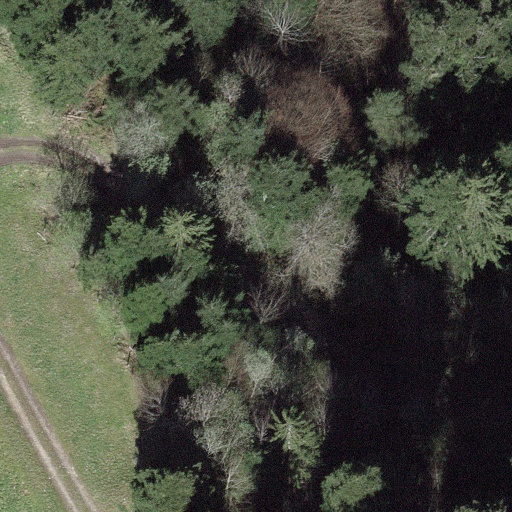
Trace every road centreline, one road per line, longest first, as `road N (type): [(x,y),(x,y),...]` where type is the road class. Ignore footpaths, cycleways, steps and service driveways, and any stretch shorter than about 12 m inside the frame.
road 1 (track): [(511,395),(376,374),(294,324),(129,195),(28,144),(0,141)]
road 2 (track): [(0,373),(85,511)]
